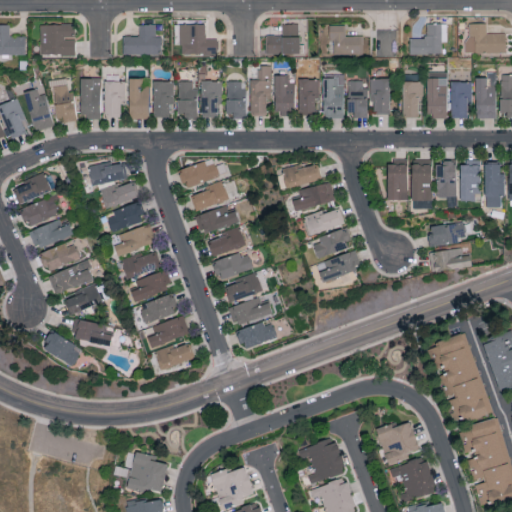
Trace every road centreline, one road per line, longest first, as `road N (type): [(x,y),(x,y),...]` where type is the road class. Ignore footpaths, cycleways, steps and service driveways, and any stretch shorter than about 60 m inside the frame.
road 1 (residential): [(511,281),(156,412),(70,411),(0,385)]
road 2 (residential): [(1,175),(92,143),(511,142)]
road 3 (residential): [(0,4),(511,4)]
road 4 (residential): [(250,435),(150,143)]
road 5 (residential): [(411,397),(369,391),(250,435)]
road 6 (residential): [(26,313),(31,292),(0,213),(1,175)]
road 7 (residential): [(466,511),(439,433),(411,397)]
road 8 (residential): [(394,252),(378,239),(345,143)]
